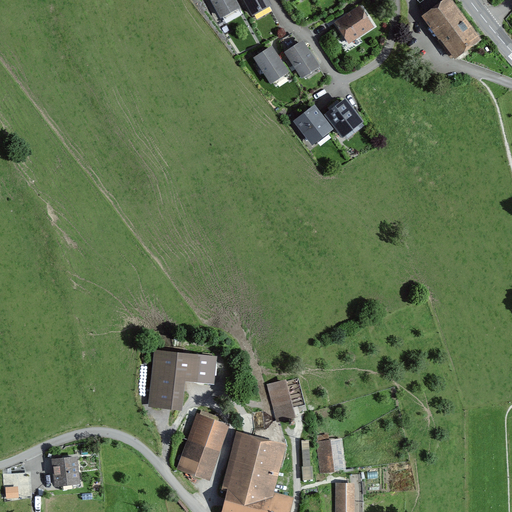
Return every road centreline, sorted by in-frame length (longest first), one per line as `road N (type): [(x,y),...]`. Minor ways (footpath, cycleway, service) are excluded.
road 1 (unclassified): [(199,511),(121,436),(79,436),(0,464)]
road 2 (residential): [(272,0),(329,71),(344,78),(387,51),(397,0)]
road 3 (unclassified): [(511,84),(434,52),(418,30),(412,0)]
